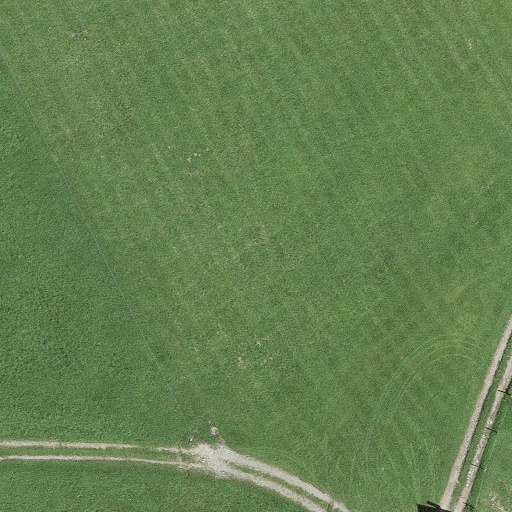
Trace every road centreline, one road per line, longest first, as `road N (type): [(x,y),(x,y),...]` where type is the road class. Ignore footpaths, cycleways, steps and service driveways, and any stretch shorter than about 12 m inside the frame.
road 1 (track): [(345,511),(290,475),(198,447),(0,444)]
road 2 (track): [(431,511),(448,491),(511,313)]
